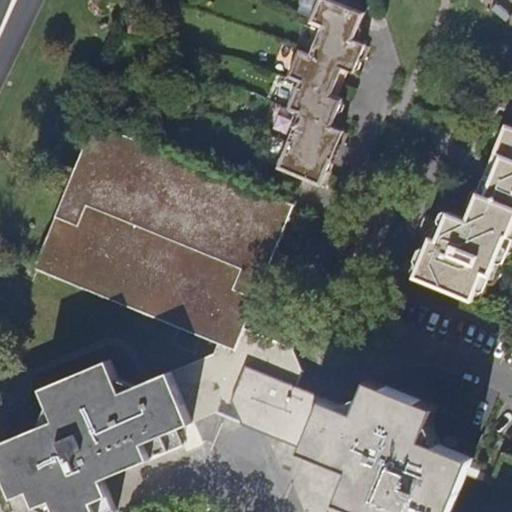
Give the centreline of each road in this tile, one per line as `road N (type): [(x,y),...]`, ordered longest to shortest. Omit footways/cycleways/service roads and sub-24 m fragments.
road 1 (unknown): [(417,350),(361,283),(341,230),(345,177),(391,45)]
road 2 (residential): [(511,385),(417,350),(334,358)]
